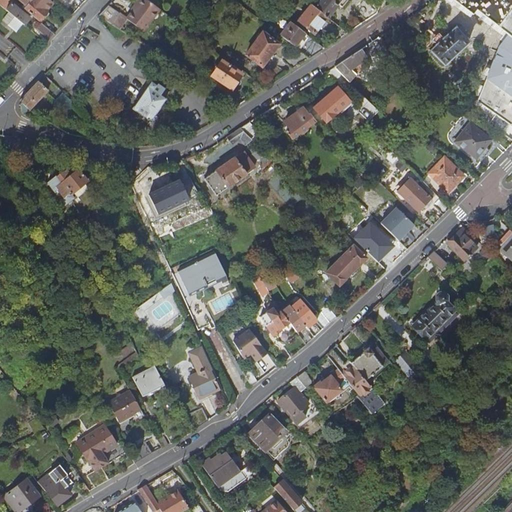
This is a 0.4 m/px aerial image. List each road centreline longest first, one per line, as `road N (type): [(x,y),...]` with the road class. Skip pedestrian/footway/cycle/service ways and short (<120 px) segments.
road 1 (residential): [(79,511),(235,418),(482,189)]
road 2 (residential): [(317,63),(215,130),(155,155)]
road 3 (residential): [(0,119),(106,154),(155,155)]
road 4 (unclassified): [(99,0),(0,107)]
